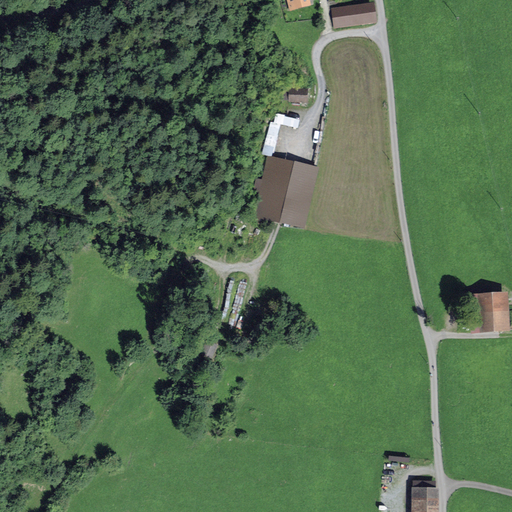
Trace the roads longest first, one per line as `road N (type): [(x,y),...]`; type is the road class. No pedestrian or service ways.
road 1 (track): [(382,31),(320,42),(321,90),(263,254),(242,263),(197,261),(174,274),(142,358),(36,511)]
road 2 (unclassified): [(443,511),(432,367),(403,226),(378,0)]
